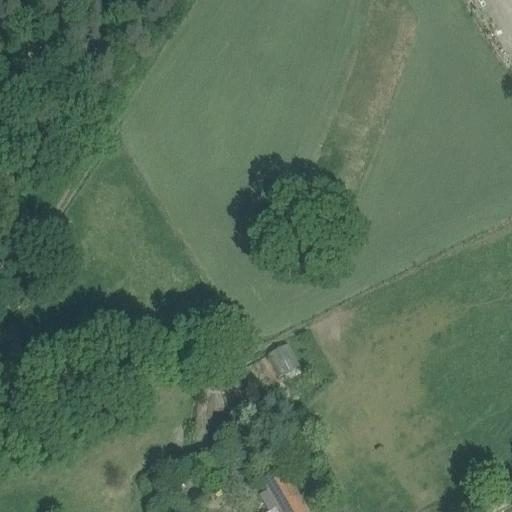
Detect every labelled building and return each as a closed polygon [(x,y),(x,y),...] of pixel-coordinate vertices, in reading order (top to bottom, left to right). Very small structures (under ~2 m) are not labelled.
[(267,355),(280,375),(296,365),(284,345),(267,355)] [(23,379),(7,362),(0,368),(0,387),(7,395),(23,379)] [(310,458),(308,460),(301,464),(304,470),(311,466),(314,464),(310,458)] [(306,511),(282,469),(261,482),(278,511),(306,511)] [(267,511),(269,511),(276,508),(267,492),(259,497),(267,511)]
